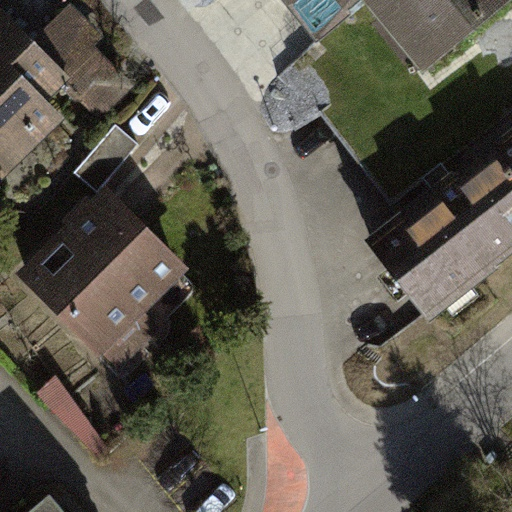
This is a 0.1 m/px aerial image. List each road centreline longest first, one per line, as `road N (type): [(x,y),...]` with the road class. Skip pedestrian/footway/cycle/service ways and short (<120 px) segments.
road 1 (residential): [(143,0),(246,122),(282,212),(295,364),(308,411),(372,487)]
road 2 (residential): [(511,371),(372,487)]
